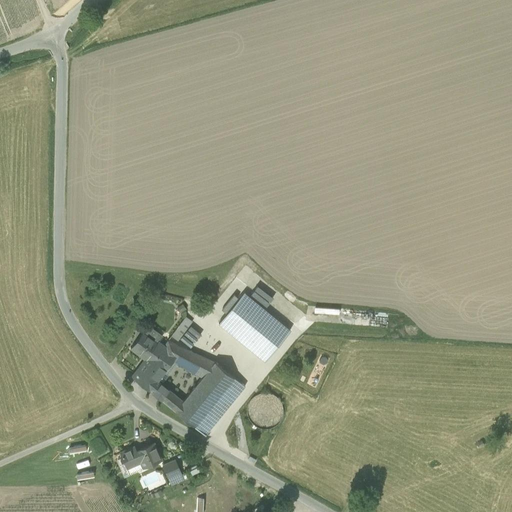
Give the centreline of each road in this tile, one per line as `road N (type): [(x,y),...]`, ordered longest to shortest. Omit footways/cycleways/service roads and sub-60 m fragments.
road 1 (unclassified): [(132,403),(71,325),(59,288),(61,43),(52,33)]
road 2 (unclassified): [(324,511),(132,403)]
road 3 (unclassified): [(0,464),(132,403)]
